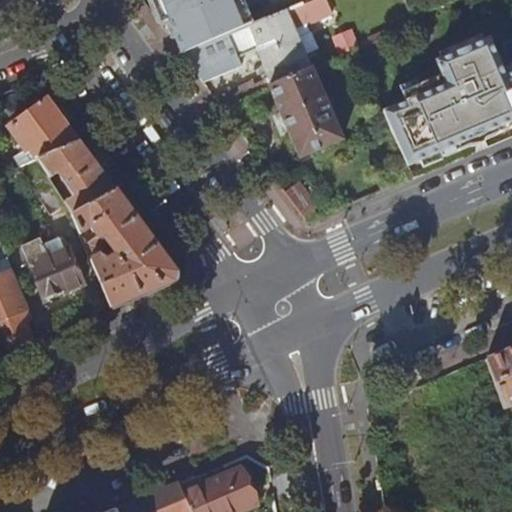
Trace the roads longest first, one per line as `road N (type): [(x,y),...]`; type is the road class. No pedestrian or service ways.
road 1 (secondary): [(293,270),(105,10)]
road 2 (primary): [(0,458),(291,336)]
road 3 (secondary): [(65,40),(243,289)]
road 4 (primary): [(243,289),(0,397)]
road 5 (primary): [(291,336),(511,241)]
road 6 (primary): [(511,177),(293,270)]
road 7 (tertiary): [(326,511),(291,336)]
